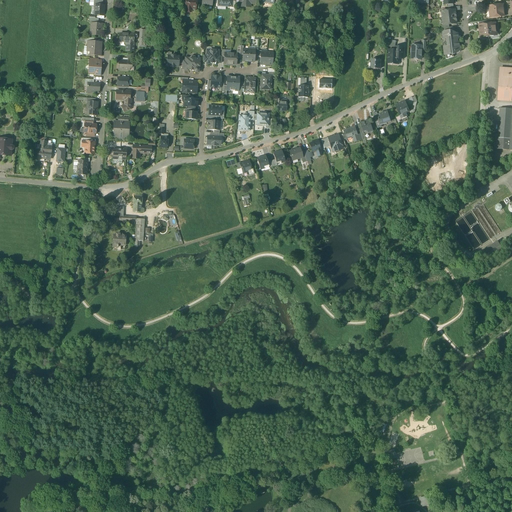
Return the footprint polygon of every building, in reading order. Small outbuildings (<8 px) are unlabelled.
[(185,13),(191,13),(191,11),(195,12),(196,4),(195,0),(185,0),(186,4),(185,13)] [(202,8),(207,8),(207,6),(211,6),(212,2),(211,0),(202,0),(202,3),(202,8)] [(102,16),(103,16),(104,6),(102,6),(95,5),(95,6),(95,15),(102,16)] [(491,15),(492,18),(504,16),(503,5),(489,6),(490,14),(491,15)] [(442,16),(443,19),(456,17),(456,14),(455,13),(455,11),(454,10),(450,11),(443,12),(443,15),(442,16)] [(456,17),(443,19),(442,19),(443,22),(444,22),(444,25),(444,26),(449,25),(456,24),(456,23),(456,21),(457,20),(456,17)] [(94,36),(97,36),(98,35),(101,35),(102,24),(98,24),(98,22),(92,22),(92,27),(91,27),(91,32),(93,32),(94,33),(94,36)] [(495,23),(487,24),(488,36),(496,35),(495,23)] [(481,37),(488,36),(487,24),(479,25),(481,37)] [(459,35),(457,34),(456,34),(453,33),(449,31),(444,32),(443,33),(443,38),(447,40),(448,47),(444,47),(444,48),(444,55),(447,55),(450,55),(450,54),(455,54),(458,51),(459,52),(460,51),(460,50),(459,43),(457,42),(457,40),(459,38),(459,35)] [(126,51),(133,51),(134,43),(132,43),(133,33),(126,32),(126,34),(120,34),(119,42),(124,42),(126,45),(126,51)] [(90,55),(101,56),(101,51),(100,51),(100,43),(94,42),(87,42),(87,43),(89,43),(89,47),(87,47),(87,52),(90,52),(90,55)] [(415,60),(418,60),(419,59),(422,59),(422,50),(422,46),(412,46),(412,49),(411,50),(411,53),(412,54),(411,59),(414,59),(415,60)] [(388,65),(398,65),(398,59),(403,59),(404,48),(395,47),(395,51),(389,50),(388,65)] [(215,65),(217,65),(218,64),(218,63),(218,57),(219,51),(215,51),(214,49),(212,49),(210,50),(207,50),(206,56),(206,62),(206,63),(207,64),(209,64),(210,63),(211,63),(213,63),(213,64),(214,64),(214,63),(214,64),(215,65)] [(170,67),(174,67),(178,67),(178,64),(179,56),(175,56),(171,55),(171,56),(167,56),(167,67),(170,67)] [(195,73),(197,73),(199,71),(199,68),(200,68),(200,63),(200,59),(195,59),(196,58),(194,56),(191,56),(190,58),(185,58),(185,60),(185,69),(185,70),(185,71),(188,71),(189,71),(189,70),(194,70),(194,71),(195,73)] [(118,70),(130,71),(130,66),(132,66),(132,59),(128,59),(128,61),(119,60),(118,70)] [(98,60),(98,62),(101,63),(100,74),(94,74),(94,75),(89,74),(90,66),(89,66),(88,77),(100,78),(101,60),(98,60)] [(371,69),(380,70),(380,60),(372,60),(372,64),(371,69)] [(89,74),(94,75),(94,74),(100,74),(101,63),(98,62),(89,62),(89,66),(90,66),(89,74)] [(498,100),(511,101),(511,91),(511,68),(500,68),(499,87),(498,100)] [(261,75),(261,87),(264,87),(264,89),(270,90),(271,76),(268,76),(261,75)] [(221,78),(219,78),(213,77),(211,77),(211,81),(210,87),(211,87),(213,87),(214,88),(215,89),(217,88),(220,88),(221,83),(221,78)] [(117,86),(128,87),(129,79),(117,78),(117,86)] [(247,92),(254,93),(255,79),(245,78),(245,83),(244,90),(248,90),(247,92)] [(319,80),(318,89),(331,89),(331,81),(319,80)] [(184,93),(196,94),(197,82),(183,81),(183,88),(184,88),(184,93)] [(97,93),(98,93),(99,85),(93,84),(88,84),(88,86),(87,86),(87,87),(88,87),(87,92),(97,93)] [(299,86),(298,98),(303,98),(307,98),(307,94),(308,94),(308,90),(308,86),(306,86),(300,86),(299,86)] [(121,107),(124,112),(130,109),(131,100),(129,100),(130,91),(123,90),(123,92),(116,91),(116,99),(125,100),(124,105),(121,107)] [(278,112),(286,112),(287,100),(286,100),(279,100),(276,99),(276,106),(279,106),(278,112)] [(87,115),(97,116),(98,102),(95,102),(88,102),(88,108),(87,108),(87,115)] [(409,111),(407,106),(405,102),(396,106),(399,115),(405,113),(409,111)] [(221,107),(209,106),(209,115),(216,115),(221,116),(221,111),(221,107)] [(494,149),(511,150),(511,109),(500,109),(498,135),(495,134),(494,149)] [(377,115),(379,120),(380,124),(386,123),(390,122),(387,112),(377,115)] [(269,114),(257,114),(257,115),(257,121),(256,126),(265,127),(265,126),(268,126),(268,119),(269,114)] [(250,121),(250,116),(248,116),(239,115),(238,130),(249,131),(250,121)] [(124,139),(124,136),(124,134),(128,134),(128,124),(127,124),(127,119),(123,119),(123,124),(119,124),(119,126),(115,126),(114,136),(118,136),(118,138),(124,139)] [(213,130),(218,131),(218,126),(220,126),(220,122),(216,121),(208,121),(208,130),(213,130)] [(367,130),(368,133),(373,131),(370,121),(365,123),(365,122),(360,123),(361,124),(363,132),(367,130)] [(95,133),(96,134),(96,125),(93,125),(84,124),(84,129),(84,133),(85,133),(95,133)] [(353,137),(355,142),(359,141),(358,135),(355,127),(344,131),(346,139),(353,137)] [(330,147),(331,150),(338,148),(343,147),(341,142),(339,136),(339,134),(327,138),(330,147)] [(160,148),(166,149),(168,137),(161,136),(160,148)] [(211,146),(216,146),(216,145),(219,145),(219,137),(210,137),(207,137),(207,145),(211,145),(211,146)] [(10,156),(11,150),(12,150),(13,149),(13,148),(13,147),(12,146),(11,146),(12,140),(7,140),(6,140),(5,141),(3,141),(3,140),(2,139),(0,138),(0,155),(1,155),(2,154),(2,153),(4,153),(4,154),(5,155),(6,156),(10,156)] [(324,149),(330,147),(327,138),(321,140),(324,149)] [(183,149),(193,149),(194,141),(184,140),(183,149)] [(47,141),(40,141),(40,145),(39,149),(38,158),(40,158),(40,161),(44,161),(44,158),(50,159),(51,153),(52,148),(47,147),(46,147),(47,143),(47,141)] [(316,151),(318,157),(322,155),(320,149),(317,141),(309,144),(312,152),(316,151)] [(86,154),(94,154),(95,142),(91,142),(82,142),(82,146),(83,147),(87,147),(87,149),(86,149),(85,151),(85,153),(86,154)] [(132,158),(139,159),(139,153),(150,154),(151,151),(151,147),(148,147),(133,146),(132,158)] [(113,157),(113,160),(122,160),(126,160),(126,148),(120,148),(120,150),(113,149),(113,157)] [(56,162),(64,162),(65,149),(64,149),(58,149),(56,162)] [(289,152),(292,161),(297,159),(301,158),(302,158),(301,153),(300,149),(294,151),(290,152),(289,152)] [(280,161),(281,163),(285,162),(282,151),(279,152),(279,153),(273,155),(275,160),(276,163),(276,162),(280,161)] [(257,159),(260,169),(263,168),(264,168),(264,166),(268,165),(268,162),(266,157),(260,159),(260,158),(257,159)] [(225,162),(227,167),(235,165),(233,159),(225,162)] [(77,174),(81,175),(84,175),(86,175),(87,165),(86,165),(87,162),(80,161),(78,161),(78,166),(78,170),(77,174)] [(242,173),(248,172),(249,176),(254,174),(252,169),(252,170),(249,162),(240,164),(239,165),(241,169),(242,173)] [(241,197),(244,207),(248,206),(246,200),(250,198),(248,195),(241,197)] [(133,205),(134,205),(140,206),(141,206),(141,197),(134,196),(133,205)] [(474,209),(472,211),(490,239),(501,232),(483,205),(480,206),(479,204),(473,208),(474,209)] [(119,221),(136,222),(136,219),(137,219),(137,217),(136,217),(123,216),(123,208),(117,207),(117,215),(116,215),(116,216),(119,216),(119,221)] [(461,217),(455,221),(474,250),(489,240),(470,211),(466,214),(464,212),(463,213),(461,212),(459,213),(461,217)] [(135,241),(139,241),(143,242),(144,220),(137,219),(136,219),(136,222),(135,241)] [(178,231),(174,233),(177,243),(182,241),(178,231)] [(112,247),(117,248),(118,244),(121,244),(121,245),(125,246),(125,236),(119,235),(117,235),(113,235),(112,247)] [(484,251),(490,260),(503,252),(497,242),(484,251)]
